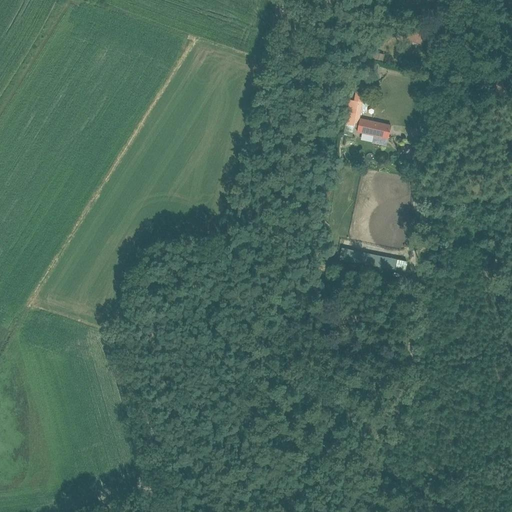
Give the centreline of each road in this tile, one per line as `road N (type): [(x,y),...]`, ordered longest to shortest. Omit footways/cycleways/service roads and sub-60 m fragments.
road 1 (track): [(411,367),(417,188),(458,0)]
road 2 (track): [(367,511),(372,447),(398,414),(411,367)]
